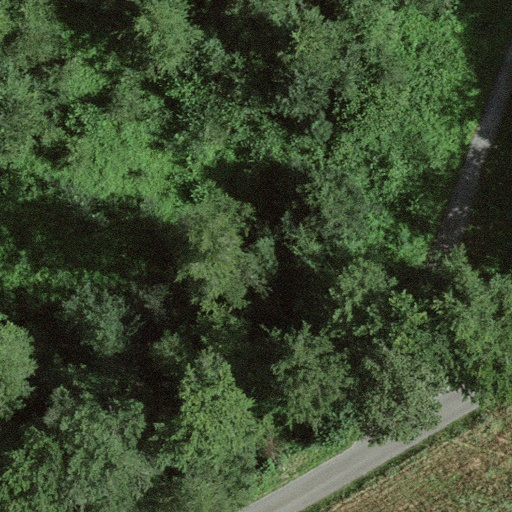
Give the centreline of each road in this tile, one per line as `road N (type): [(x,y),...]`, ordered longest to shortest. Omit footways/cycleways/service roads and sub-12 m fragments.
road 1 (track): [(511,58),(432,243),(392,366),(317,493)]
road 2 (unclassified): [(511,377),(282,511)]
